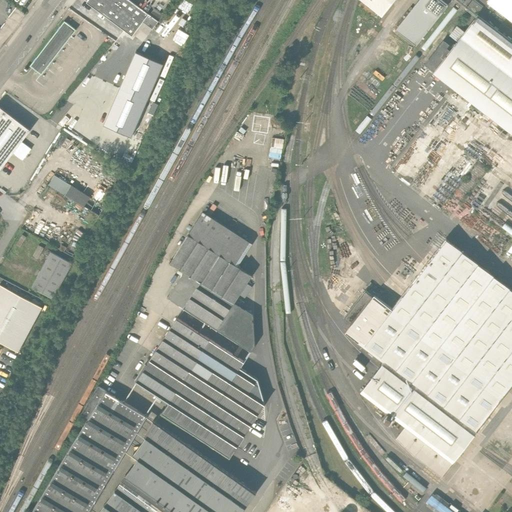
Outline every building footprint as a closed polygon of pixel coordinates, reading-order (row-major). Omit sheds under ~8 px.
[(129,0),(88,0),(87,3),(132,36),(143,22),(152,29),(158,21),(129,0)] [(360,0),(382,17),(394,0),(360,0)] [(440,0),(419,0),(396,30),(416,46),(448,6),(440,0)] [(511,0),(489,0),(487,2),(511,21),(511,0)] [(433,72),(511,132),(511,42),(477,16),(464,33),(457,41),(452,48),(433,72)] [(65,22),(31,65),(36,69),(41,73),(75,30),(69,26),(65,22)] [(450,35),(457,41),(464,33),(457,27),(450,35)] [(424,65),(433,72),(452,48),(443,41),(424,65)] [(150,122),(108,94),(92,118),(129,142),(135,132),(141,136),(150,122)] [(31,129),(0,106),(0,169),(13,152),(23,160),(31,149),(22,141),(31,129)] [(265,124),(253,115),(236,137),(248,146),(265,124)] [(272,137),(271,157),(285,157),(286,138),(272,137)] [(70,186),(54,175),(49,185),(84,206),(89,198),(70,186)] [(479,214),(511,235),(511,209),(496,200),(494,202),(477,192),(470,204),(481,211),(479,214)] [(203,210),(188,233),(220,253),(236,262),(240,256),(250,240),(203,210)] [(179,267),(185,270),(202,281),(220,253),(188,233),(170,261),(179,267)] [(345,333),(384,362),(476,432),(510,387),(511,385),(511,290),(445,239),(433,256),(425,265),(406,290),(399,299),(391,309),(374,295),(352,324),(345,333)] [(40,257),(44,246),(39,245),(35,255),(40,257)] [(51,252),(31,287),(53,299),(72,263),(51,252)] [(220,253),(202,281),(234,301),(252,273),(244,267),(236,262),(220,253)] [(185,307),(202,281),(185,270),(172,289),(168,296),(185,307)] [(210,323),(217,327),(226,313),(234,301),(202,281),(185,307),(210,323)] [(42,307),(0,284),(0,342),(18,352),(42,307)] [(344,318),(352,324),(374,295),(373,295),(372,296),(365,291),(344,318)] [(234,301),(226,313),(255,331),(254,314),(234,301)] [(256,343),(255,331),(226,313),(217,327),(229,335),(252,349),(256,343)] [(178,317),(164,338),(198,360),(212,338),(205,334),(178,317)] [(184,381),(198,360),(164,338),(158,348),(151,360),(184,381)] [(162,414),(197,436),(242,367),(246,360),(212,338),(198,360),(184,381),(171,401),(167,406),(162,414)] [(171,401),(184,381),(151,360),(142,373),(138,379),(171,401)] [(395,418),(405,426),(396,439),(416,457),(441,477),(459,454),(469,441),(476,432),(384,362),(378,370),(368,384),(361,392),(379,406),(377,409),(382,413),(385,410),(388,413),(381,421),(389,426),(395,418)] [(197,436),(215,448),(259,378),(242,367),(197,436)] [(266,403),(259,378),(215,448),(231,458),(235,451),(266,403)] [(89,419),(105,391),(98,387),(81,415),(89,419)] [(89,419),(32,511),(89,511),(97,499),(106,483),(115,468),(127,450),(138,431),(148,415),(106,390),(105,391),(89,419)] [(223,468),(154,419),(144,436),(146,437),(191,468),(218,487),(229,472),(223,468)] [(191,468),(146,437),(140,446),(134,454),(138,458),(178,486),(191,468)] [(178,486),(138,458),(132,467),(126,476),(165,504),(178,486)] [(191,468),(178,486),(214,511),(242,511),(257,492),(253,489),(229,472),(218,487),(191,468)] [(159,511),(165,504),(126,476),(120,483),(115,490),(145,511),(159,511)] [(214,511),(178,486),(165,504),(175,511),(214,511)] [(145,511),(115,490),(110,497),(105,505),(114,511),(145,511)] [(370,511),(351,497),(343,507),(349,511),(370,511)]
